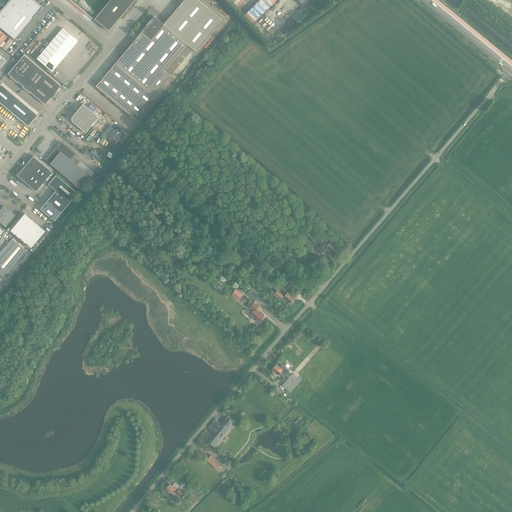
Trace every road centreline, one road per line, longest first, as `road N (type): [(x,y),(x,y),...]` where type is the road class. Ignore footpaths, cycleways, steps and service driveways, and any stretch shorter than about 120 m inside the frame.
road 1 (unclassified): [(131,511),(510,70)]
road 2 (unclassified): [(19,152),(108,47)]
